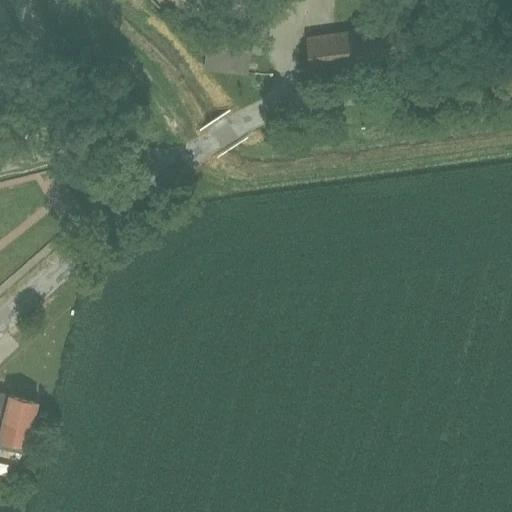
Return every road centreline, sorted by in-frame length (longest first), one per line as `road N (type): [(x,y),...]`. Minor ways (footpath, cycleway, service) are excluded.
road 1 (residential): [(179,170),(255,113),(511,71)]
road 2 (residential): [(0,327),(179,170)]
road 3 (unclassified): [(0,168),(102,153),(167,161),(179,170)]
road 4 (track): [(56,155),(47,82),(16,0)]
